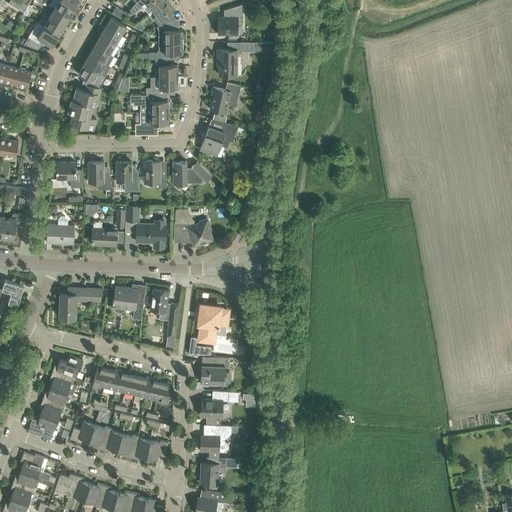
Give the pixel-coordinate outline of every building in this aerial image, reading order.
[(25,4),(19,0),(9,0),(8,2),(24,12),(27,7),(28,5),(25,4)] [(52,0),(50,4),(55,7),(70,16),(76,7),(65,0),(52,0)] [(131,0),(130,0),(127,5),(130,8),(135,3),(131,0)] [(137,0),(143,7),(145,7),(148,4),(152,9),(163,0),(137,0)] [(174,7),(168,0),(163,0),(152,9),(157,14),(154,17),(154,19),(159,25),(165,22),(161,19),(174,7)] [(242,24),(242,4),(224,9),(224,16),(221,16),(221,22),(218,22),(218,33),(238,34),(238,24),(242,24)] [(115,6),(111,13),(122,19),(127,12),(115,6)] [(64,26),(70,16),(55,7),(49,17),(64,26)] [(13,21),(17,14),(11,10),(6,16),(13,21)] [(121,34),(126,25),(111,16),(106,26),(121,34)] [(64,26),(49,17),(43,26),(58,35),(64,26)] [(165,22),(159,25),(159,30),(159,41),(164,41),(182,41),(182,29),(175,30),(175,20),(175,19),(176,19),(176,18),(165,22)] [(58,35),(43,26),(37,22),(23,44),(37,49),(46,42),(52,46),(58,35)] [(115,44),(121,34),(106,26),(100,35),(115,44)] [(115,44),(100,35),(95,44),(110,53),(115,44)] [(156,52),(149,51),(149,59),(155,59),(159,59),(160,59),(172,59),(172,53),(182,53),(182,41),(164,41),(159,41),(159,49),(156,52)] [(254,42),(239,42),(239,51),(254,51),(254,42)] [(114,56),(110,53),(95,44),(89,54),(109,65),(114,56)] [(237,50),(227,49),(217,49),(217,59),(219,59),(219,74),(236,75),(237,50)] [(110,66),(109,65),(89,54),(84,63),(99,72),(105,75),(110,66)] [(159,65),(159,59),(155,59),(155,65),(159,65),(159,76),(178,76),(178,64),(159,65)] [(105,75),(99,72),(84,63),(78,73),(93,82),(94,81),(98,84),(101,82),(105,75)] [(15,84),(20,68),(8,65),(4,81),(15,84)] [(31,71),(20,68),(15,84),(27,87),(31,71)] [(178,76),(159,76),(150,76),(150,86),(145,87),(145,94),(157,94),(167,94),(167,88),(178,88),(178,76)] [(212,100),(210,109),(224,112),(226,104),(228,104),(236,106),(239,92),(241,85),(227,82),(225,89),(213,86),(211,95),(214,95),(212,100)] [(71,99),(69,105),(91,111),(93,105),(96,106),(101,88),(89,84),(87,90),(76,87),(73,99),(71,99)] [(157,100),(157,94),(145,94),(130,94),(130,104),(140,104),(140,112),(168,111),(168,100),(157,100)] [(90,117),(91,111),(69,105),(68,112),(72,113),(72,116),(69,116),(68,123),(72,124),(69,134),(77,134),(79,126),(93,130),(96,119),(90,117)] [(168,123),(168,111),(140,112),(140,123),(135,123),(135,134),(158,134),(157,126),(161,126),(161,123),(168,123)] [(208,125),(200,149),(210,153),(211,151),(217,153),(220,145),(227,147),(231,136),(234,137),(238,125),(223,121),(220,130),(208,125)] [(18,141),(6,139),(4,154),(16,157),(18,141)] [(76,161),(56,161),(56,178),(68,178),(68,181),(71,181),(71,187),(82,187),(82,170),(76,170),(76,161)] [(104,161),(88,161),(88,182),(98,182),(98,189),(110,189),(110,176),(104,176),(104,161)] [(132,161),(116,161),(116,181),(124,181),(124,190),(138,190),(138,170),(133,170),(132,169),(132,161)] [(144,182),(155,182),(155,187),(166,187),(166,174),(160,174),(160,161),(144,161),(144,182)] [(172,179),(171,181),(172,182),(172,183),(173,183),(178,187),(181,183),(187,183),(187,182),(201,182),(204,179),(206,181),(212,175),(200,163),(197,161),(193,165),(191,166),(192,167),(191,168),(187,168),(187,161),(172,161),(172,179)] [(25,187),(8,185),(7,192),(24,194),(25,187)] [(88,193),(88,202),(99,202),(98,192),(88,193)] [(127,205),(126,219),(138,220),(139,206),(127,205)] [(175,211),(175,223),(174,223),(174,241),(198,241),(198,244),(213,239),(210,231),(212,231),(207,218),(199,220),(200,224),(194,226),(194,224),(196,222),(188,213),(188,208),(178,207),(177,208),(176,208),(176,209),(175,211)] [(12,218),(3,216),(1,236),(13,238),(16,222),(20,223),(21,213),(14,212),(12,213),(12,218)] [(58,218),(58,224),(47,223),(46,242),(73,243),(74,225),(68,224),(68,219),(65,215),(62,215),(58,218)] [(137,223),(136,241),(150,241),(150,240),(154,240),(154,246),(164,247),(164,242),(165,242),(166,224),(165,224),(165,220),(155,220),(155,224),(137,223)] [(92,227),(92,244),(116,245),(117,228),(92,227)] [(0,292),(1,293),(2,289),(11,292),(7,301),(17,305),(24,286),(5,279),(4,281),(0,279),(0,292)] [(144,302),(145,295),(146,285),(137,284),(137,289),(132,288),(132,287),(116,285),(114,298),(113,298),(112,301),(113,301),(113,306),(115,306),(115,308),(115,310),(117,311),(121,312),(124,311),(124,310),(125,307),(134,308),(133,317),(142,318),(144,302)] [(77,308),(77,299),(100,300),(101,288),(86,287),(86,288),(87,288),(87,290),(81,290),(81,287),(68,287),(68,293),(60,292),(60,302),(62,302),(62,307),(60,307),(59,317),(74,317),(75,308),(77,308)] [(145,295),(144,302),(151,303),(150,309),(160,310),(159,318),(169,319),(167,336),(166,341),(166,347),(173,348),(179,303),(171,302),(171,304),(167,303),(168,290),(153,288),(152,296),(145,295)] [(201,304),(199,323),(201,324),(199,339),(208,341),(209,334),(215,335),(215,332),(224,333),(225,325),(227,325),(229,310),(221,309),(221,306),(201,304)] [(202,345),(201,353),(210,354),(211,346),(202,345)] [(55,364),(51,375),(62,379),(64,372),(73,375),(74,375),(77,365),(80,366),(83,359),(69,354),(66,361),(60,359),(58,365),(55,364)] [(202,364),(201,382),(225,383),(229,383),(231,382),(231,373),(230,371),(225,371),(225,366),(228,366),(229,357),(210,356),(210,365),(202,364)] [(103,387),(108,369),(101,367),(102,365),(97,364),(93,384),(103,387)] [(114,389),(119,369),(115,368),(114,370),(108,369),(103,387),(114,389)] [(114,389),(124,392),(129,374),(122,372),(123,370),(119,369),(114,389)] [(75,375),(74,375),(73,375),(64,372),(62,379),(51,375),(50,378),(53,379),(50,386),(67,392),(72,394),(76,384),(73,383),(75,375)] [(129,374),(124,392),(135,394),(139,376),(129,374)] [(145,397),(150,377),(146,376),(146,378),(139,376),(135,394),(145,397)] [(156,399),(160,381),(154,380),(154,378),(150,377),(145,397),(156,399)] [(167,383),(160,381),(156,399),(167,402),(172,382),(167,381),(167,383)] [(64,402),(67,392),(50,386),(48,393),(45,391),(41,402),(52,406),(55,399),(64,402)] [(222,400),(223,400),(238,401),(238,391),(228,391),(212,390),(212,399),(205,399),(205,401),(204,402),(202,402),(201,413),(204,416),(221,416),(221,414),(223,413),(224,412),(224,410),(223,409),(222,408),(222,400)] [(66,403),(64,402),(55,399),(52,406),(41,402),(40,405),(43,407),(41,413),(58,419),(61,409),(63,410),(66,403)] [(148,408),(160,410),(161,404),(149,402),(148,408)] [(54,430),(58,419),(41,413),(39,420),(33,418),(28,430),(40,434),(41,433),(42,433),(42,435),(54,439),(57,431),(54,430)] [(88,441),(94,424),(84,420),(81,429),(74,426),(70,438),(81,441),(82,438),(88,441)] [(101,449),(109,427),(105,425),(104,427),(94,424),(88,441),(95,443),(94,446),(101,449)] [(243,425),(231,425),(204,424),(203,438),(200,438),(200,450),(223,451),(226,448),(227,442),(224,438),(231,433),(231,431),(243,432),(243,425)] [(117,450),(122,432),(112,430),(112,428),(109,427),(101,449),(109,451),(110,448),(117,450)] [(131,457),(136,434),(132,433),(132,435),(122,432),(117,450),(124,452),(123,455),(131,457)] [(148,457),(152,440),(139,437),(140,435),(136,434),(131,457),(139,459),(139,455),(148,457)] [(160,441),(152,440),(148,457),(157,459),(158,454),(165,455),(168,441),(160,439),(160,441)] [(43,471),(48,457),(36,453),(35,455),(24,451),(20,462),(23,463),(21,469),(54,481),(56,477),(50,474),(50,473),(43,471)] [(238,458),(226,457),(206,456),(206,462),(201,462),(200,482),(218,483),(219,466),(226,466),(238,466),(238,458)] [(54,481),(21,469),(19,476),(15,475),(14,478),(25,482),(23,489),(32,492),(32,493),(33,493),(36,486),(34,485),(36,480),(53,486),(54,481)] [(70,497),(77,475),(70,473),(69,476),(60,473),(55,490),(67,494),(66,496),(70,497)] [(84,500),(90,483),(83,480),(84,477),(77,475),(70,497),(73,498),(74,496),(84,500)] [(25,482),(14,478),(10,489),(13,490),(11,496),(28,502),(31,503),(33,498),(30,496),(32,493),(32,492),(23,489),(25,482)] [(98,506),(104,484),(97,482),(96,485),(90,483),(84,500),(94,503),(93,505),(98,506)] [(113,508),(117,491),(110,489),(111,486),(104,484),(98,506),(102,507),(103,506),(113,508)] [(198,496),(194,511),(220,511),(223,501),(232,502),(232,499),(236,499),(237,492),(202,488),(200,497),(198,496)] [(127,511),(132,491),(125,490),(124,493),(117,491),(113,508),(123,511),(122,511),(127,511)] [(141,511),(144,497),(139,496),(139,493),(132,491),(127,511),(141,511)] [(26,507),(28,502),(11,496),(9,503),(6,502),(4,505),(15,509),(14,511),(30,511),(31,511),(28,508),(26,507)] [(156,499),(144,497),(141,511),(161,511),(162,506),(155,504),(156,499)]
